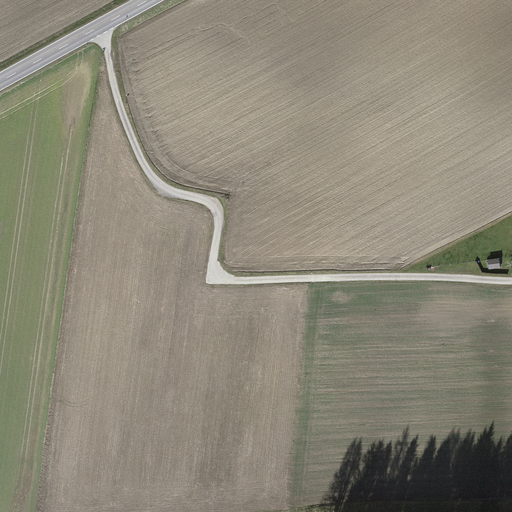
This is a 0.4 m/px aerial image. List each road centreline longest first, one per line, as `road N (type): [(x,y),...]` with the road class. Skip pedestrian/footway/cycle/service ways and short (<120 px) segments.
road 1 (track): [(98,27),(149,172),(172,192),(217,209),(213,263),(220,276),(511,281)]
road 2 (secondary): [(0,81),(148,0)]
